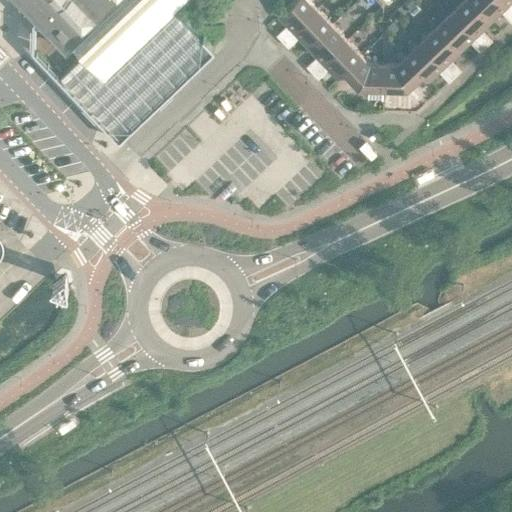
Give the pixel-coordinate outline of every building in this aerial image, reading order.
[(119,135),(211,48),(176,11),(186,0),(21,0),(66,47),(71,42),(82,54),(61,74),(119,135)] [(276,34),(282,40),(317,6),(310,0),(291,0),(277,14),(286,24),(276,34)] [(492,20),(472,0),(462,0),(452,10),(486,45),(492,39),(482,29),(492,20)] [(511,9),(502,0),(472,0),(492,20),(501,11),(511,21),(511,19),(511,9)] [(511,0),(502,0),(511,9),(511,0)] [(408,9),(413,14),(420,8),(415,2),(408,9)] [(288,46),(298,36),(307,46),(332,22),(317,6),(282,40),(288,46)] [(452,10),(437,25),(460,50),(470,41),(479,51),(486,45),(452,10)] [(391,21),(385,26),(391,33),(397,28),(391,21)] [(347,38),(332,22),(307,46),(316,55),(306,65),(312,71),(347,38)] [(460,50),(437,25),(421,39),(454,75),(461,69),(451,59),(460,50)] [(312,71),(318,77),(328,68),(337,77),(344,71),(344,70),(362,53),(347,38),(312,71)] [(421,39),(405,54),(422,72),(422,73),(428,80),(438,70),(448,80),(454,75),(421,39)] [(369,61),(362,53),(344,70),(344,71),(347,73),(346,74),(358,87),(368,87),(367,97),(382,97),(383,87),(383,62),(369,61)] [(383,87),(407,88),(420,76),(419,75),(422,73),(422,72),(405,54),(397,62),(383,62),(383,87)] [(167,168),(182,161),(174,144),(158,151),(167,168)]
